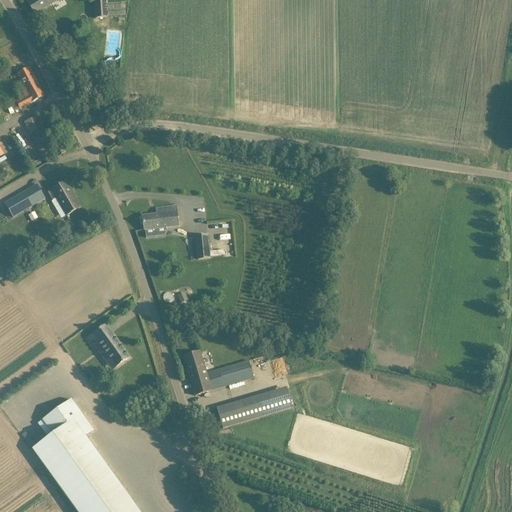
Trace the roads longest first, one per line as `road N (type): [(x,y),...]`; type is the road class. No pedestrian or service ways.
road 1 (unclassified): [(511,176),(158,123),(85,146)]
road 2 (unclassified): [(216,511),(130,241),(85,146)]
road 3 (unclassified): [(85,146),(5,0)]
